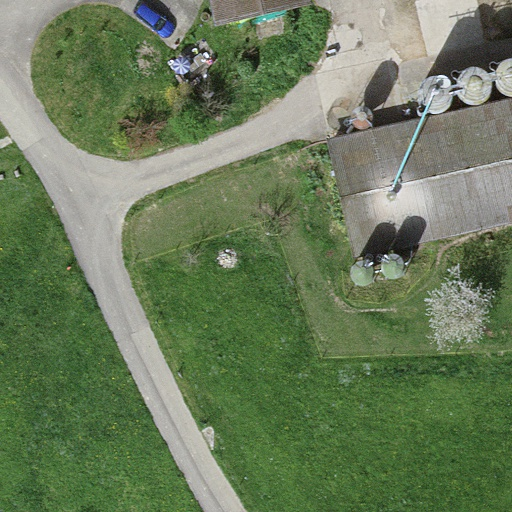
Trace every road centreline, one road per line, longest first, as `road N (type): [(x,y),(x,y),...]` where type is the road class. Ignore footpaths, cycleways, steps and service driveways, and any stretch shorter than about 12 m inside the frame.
road 1 (track): [(227,511),(176,424),(69,194)]
road 2 (residential): [(0,82),(69,194)]
